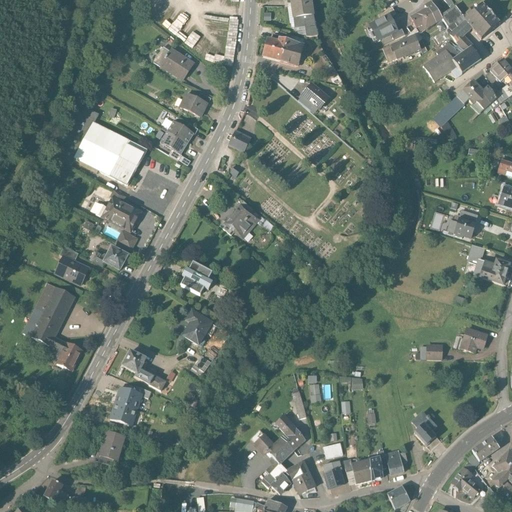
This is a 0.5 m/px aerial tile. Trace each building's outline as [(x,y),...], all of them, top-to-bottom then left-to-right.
[(310,0),(292,0),(293,8),(292,8),(295,29),(305,28),(306,38),(312,38),(318,36),(313,16),(310,0)] [(424,8),(426,11),(427,11),(436,25),(442,21),(440,18),(430,5),(424,8)] [(492,19),(481,7),(474,13),(472,11),(466,17),(467,19),(465,22),(464,23),(470,30),(480,42),(497,26),(492,20),(492,19)] [(451,36),(449,38),(454,43),(461,37),(463,38),(470,30),(464,23),(465,22),(463,19),(455,8),(440,18),(442,21),(451,36)] [(426,11),(410,20),(419,36),(436,25),(427,11),(426,11)] [(396,33),(388,18),(370,28),(377,42),(386,37),(387,38),(396,33)] [(445,52),(422,68),(434,84),(450,73),(455,81),(479,64),(471,51),(473,49),(463,38),(461,37),(454,43),(462,52),(450,59),(445,52)] [(414,40),(392,49),(394,54),(393,54),(397,61),(419,52),(414,40)] [(263,58),(281,63),(286,42),(279,41),(278,44),(268,41),(263,58)] [(302,47),(286,42),(281,63),(297,67),(302,47)] [(193,66),(171,51),(160,67),(182,82),(193,66)] [(511,74),(503,62),(489,73),(499,84),(511,74)] [(482,112),(488,106),(479,97),(482,94),(472,85),(461,96),(457,99),(464,107),(463,107),(464,108),(469,103),(472,107),(475,104),(482,112)] [(329,99),(312,86),(303,97),(320,111),(329,99)] [(487,89),(482,94),(479,97),(488,106),(494,101),(487,89)] [(207,105),(186,95),(179,110),(182,111),(182,114),(185,116),(188,114),(200,120),(207,105)] [(147,152),(94,122),(99,113),(85,106),(57,157),(70,165),(74,158),(127,187),(147,152)] [(173,124),(167,134),(186,146),(193,136),(173,124)] [(250,141),(235,133),(228,147),(244,154),(250,141)] [(186,146),(167,134),(160,144),(180,157),(186,146)] [(508,164),(501,161),(496,176),(511,180),(511,163),(509,162),(508,164)] [(235,179),(241,170),(236,167),(230,176),(235,179)] [(511,193),(503,191),(498,207),(511,210),(511,193)] [(136,211),(113,199),(111,201),(107,209),(101,205),(95,215),(129,233),(131,232),(135,224),(132,222),(137,214),(136,211)] [(258,224),(240,209),(233,218),(232,217),(225,225),(241,238),(246,232),(249,235),(258,224)] [(476,227),(459,222),(454,237),(456,237),(455,239),(462,242),(463,239),(471,242),(476,227)] [(116,244),(130,252),(136,241),(122,233),(116,244)] [(127,257),(112,249),(106,259),(95,253),(90,261),(102,268),(104,264),(119,272),(124,264),(126,265),(128,261),(126,260),(127,257)] [(80,266),(63,258),(55,276),(80,288),(87,273),(78,269),(80,266)] [(478,268),(469,265),(465,275),(502,288),(509,269),(496,264),(494,270),(479,264),(478,268)] [(212,275),(192,265),(188,272),(186,271),(185,271),(186,272),(182,278),(182,277),(181,278),(184,280),(180,287),(199,298),(204,290),(208,293),(208,292),(211,285),(212,286),(212,285),(208,282),(212,275)] [(75,299),(47,286),(22,335),(49,348),(46,354),(59,361),(67,346),(55,340),(75,299)] [(216,329),(192,314),(187,322),(191,325),(183,338),(201,349),(209,337),(211,338),(216,329)] [(486,339),(466,333),(461,352),(474,356),(475,350),(482,352),(486,339)] [(81,353),(67,346),(59,361),(56,366),(63,370),(63,369),(71,373),(81,353)] [(145,361),(130,353),(122,368),(136,375),(134,379),(160,393),(166,383),(153,376),(153,378),(142,372),(143,370),(141,368),(145,361)] [(120,390),(115,405),(136,412),(141,397),(120,390)] [(136,412),(115,405),(110,421),(131,428),(136,412)] [(416,433),(413,435),(425,448),(435,438),(430,434),(435,429),(429,422),(430,421),(428,418),(426,420),(421,415),(411,425),(417,431),(416,432),(416,433)] [(281,440),(293,453),(304,443),(295,431),(294,431),(289,425),(288,425),(282,418),(275,423),(280,430),(285,436),(281,440)] [(259,432),(250,441),(265,456),(268,454),(279,466),(293,453),(281,440),(273,447),(259,432)] [(107,435),(100,457),(113,461),(116,462),(123,440),(107,435)] [(491,440),(471,453),(478,464),(498,451),(491,440)] [(502,475),(511,464),(511,456),(508,453),(492,470),(499,477),(492,484),(498,490),(507,481),(502,475)] [(398,455),(385,459),(388,468),(387,468),(390,478),(403,474),(401,467),(407,465),(404,456),(399,457),(398,455)] [(111,469),(113,461),(100,457),(97,464),(111,469)] [(378,461),(369,463),(371,483),(381,480),(378,461)] [(355,486),(371,483),(369,463),(351,467),(355,486)] [(511,464),(502,475),(507,481),(511,485),(511,464)] [(303,465),(298,467),(302,477),(298,480),(304,493),(314,489),(310,480),(309,480),(303,465)] [(269,477),(275,483),(282,477),(290,485),(292,482),(298,480),(302,477),(298,467),(286,473),(281,468),(279,466),(269,477)] [(471,478),(462,471),(450,486),(459,493),(461,490),(473,500),(480,491),(468,482),(471,478)] [(338,473),(324,477),(328,491),(342,486),(338,473)] [(275,483),(269,477),(261,484),(268,491),(271,489),(275,483)] [(279,496),(290,485),(282,477),(275,483),(271,489),(279,496)] [(63,489),(53,484),(44,499),(54,505),(63,506),(67,498),(60,494),(63,489)] [(409,503),(402,490),(387,497),(394,511),(395,511),(408,505),(409,503)] [(285,511),(286,510),(275,505),(268,502),(262,511),(285,511)]
